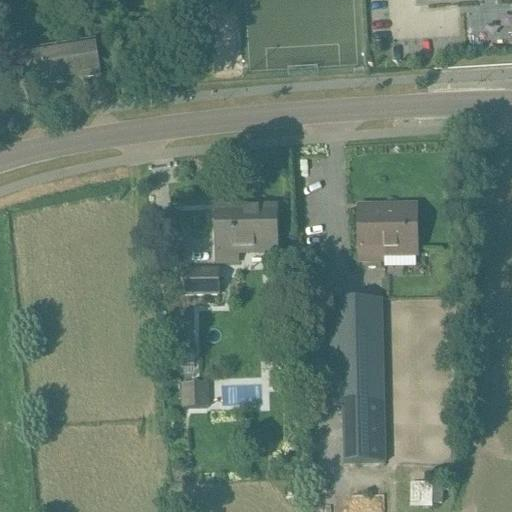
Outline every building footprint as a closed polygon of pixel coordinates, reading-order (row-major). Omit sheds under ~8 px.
[(101,78),(95,40),(24,51),(30,89),(101,78)] [(417,250),(416,208),(359,209),(360,261),(382,260),(382,250),(417,250)] [(276,251),(276,210),(217,210),(217,263),(237,263),(237,251),(276,251)] [(218,272),(185,272),(185,296),(218,296),(218,272)] [(384,403),(382,300),(330,301),(332,404),(339,404),(339,440),(341,440),(342,465),(378,464),(377,421),(384,421),(383,403),(384,403)] [(171,303),(172,335),(195,334),(194,303),(171,303)] [(208,408),(208,385),(181,386),(181,409),(208,408)] [(310,481),(308,450),(290,451),(291,461),(289,461),(290,482),(310,481)]
